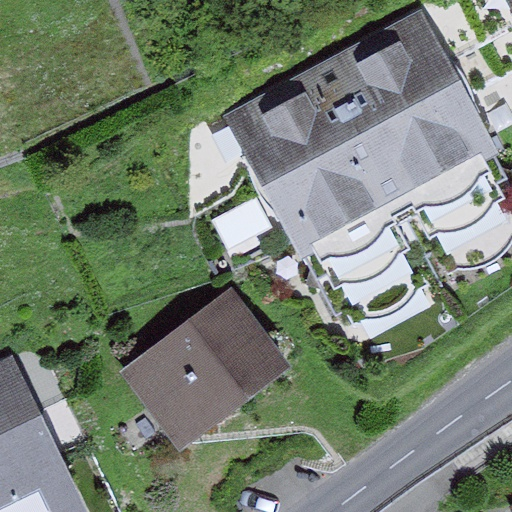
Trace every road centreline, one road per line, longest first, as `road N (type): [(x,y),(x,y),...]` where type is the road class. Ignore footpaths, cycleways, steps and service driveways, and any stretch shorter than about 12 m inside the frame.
road 1 (tertiary): [(511,384),(337,511)]
road 2 (residential): [(405,511),(511,436)]
